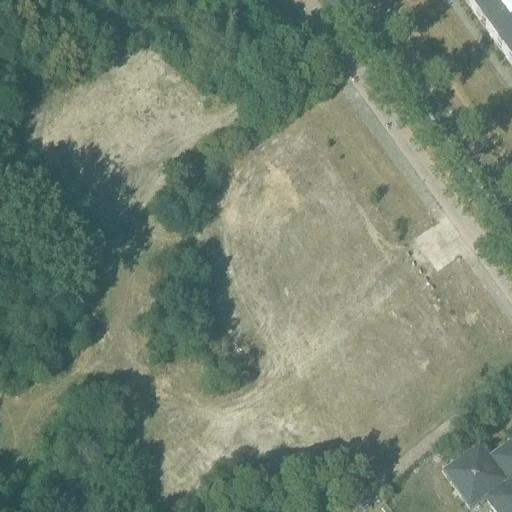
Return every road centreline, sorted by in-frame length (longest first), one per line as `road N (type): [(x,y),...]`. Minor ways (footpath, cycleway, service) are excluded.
road 1 (unclassified): [(303,0),(511,284)]
road 2 (primary): [(511,226),(348,0)]
